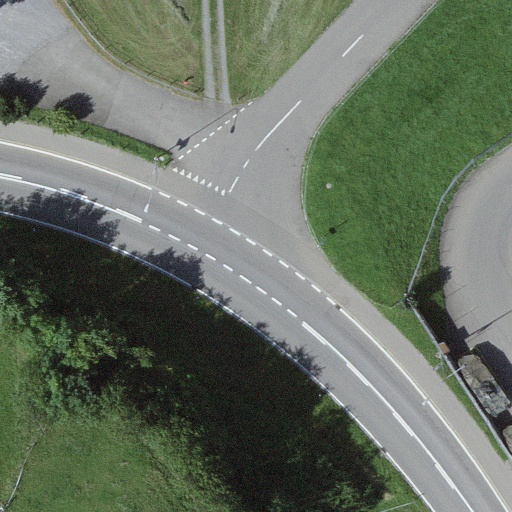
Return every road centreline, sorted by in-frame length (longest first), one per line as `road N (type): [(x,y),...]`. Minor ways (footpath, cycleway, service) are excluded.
road 1 (tertiary): [(470,511),(370,387),(305,325),(197,250)]
road 2 (unclassified): [(197,250),(272,132),(396,0)]
road 3 (tertiary): [(197,250),(128,215),(0,176)]
